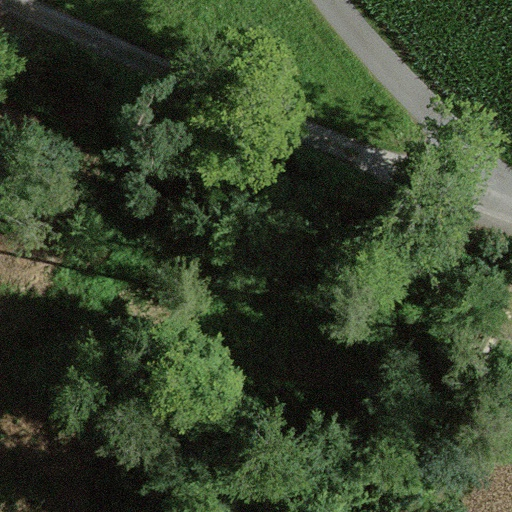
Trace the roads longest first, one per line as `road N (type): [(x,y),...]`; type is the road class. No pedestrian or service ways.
road 1 (track): [(0,1),(511,211)]
road 2 (unclassified): [(511,189),(421,114),(326,0)]
